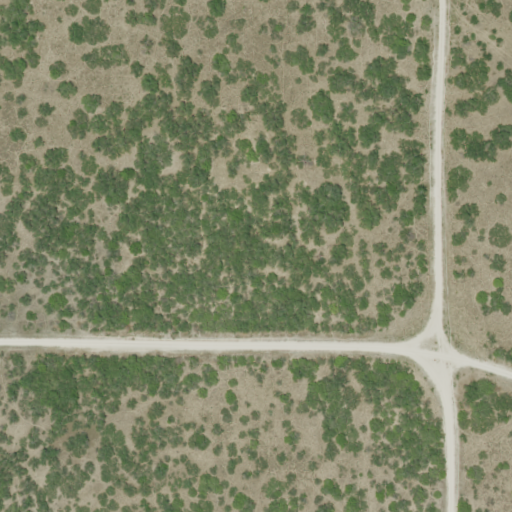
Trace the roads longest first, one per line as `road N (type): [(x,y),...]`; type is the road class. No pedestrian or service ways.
road 1 (residential): [(0,352),(452,353),(511,366)]
road 2 (residential): [(447,0),(453,511)]
